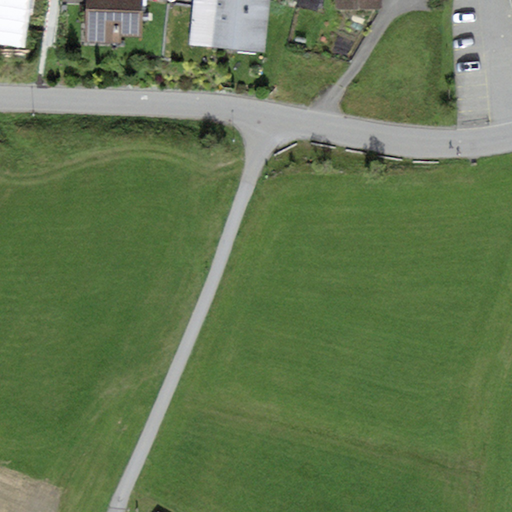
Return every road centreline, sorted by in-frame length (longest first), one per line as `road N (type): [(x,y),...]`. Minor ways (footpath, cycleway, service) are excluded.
road 1 (residential): [(511,136),(407,142),(182,103),(0,98)]
road 2 (track): [(264,114),(238,201),(109,511)]
